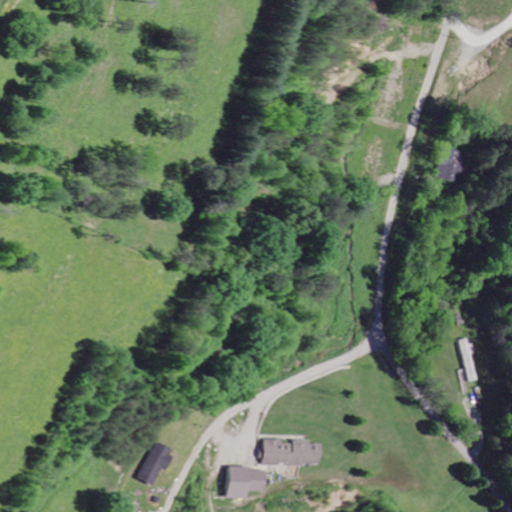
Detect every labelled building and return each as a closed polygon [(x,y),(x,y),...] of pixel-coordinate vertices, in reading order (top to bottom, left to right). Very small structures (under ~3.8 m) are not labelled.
[(470,153),(433,148),(429,178),(457,182),(458,175),(467,176),(470,153)] [(472,380),(464,338),(451,340),(460,382),(472,380)] [(317,466),(318,444),(306,444),(306,440),(288,439),(288,441),(256,440),(256,464),(317,466)] [(164,449),(149,442),(133,479),(148,486),(164,449)] [(261,469),(220,468),(219,498),(243,498),(243,491),(260,492),(261,469)]
